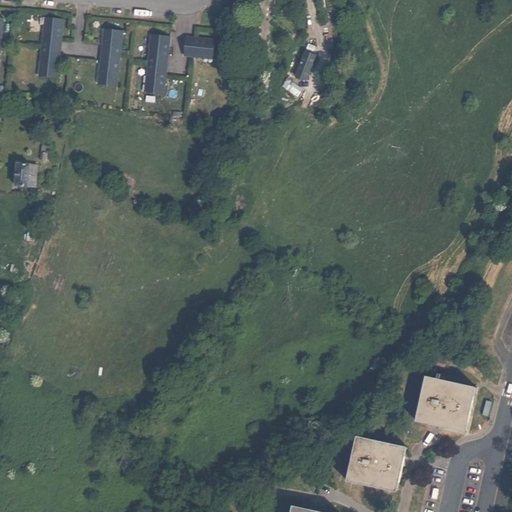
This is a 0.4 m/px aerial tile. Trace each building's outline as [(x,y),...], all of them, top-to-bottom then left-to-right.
[(252,20),(254,2),(248,1),(246,19),(252,20)] [(261,3),(254,2),(252,20),(250,35),(260,37),(261,25),(259,24),(261,3)] [(39,77),(58,79),(60,64),(56,64),(58,50),(61,50),(58,49),(60,35),(63,36),(65,20),(47,18),(47,19),(50,19),(48,34),(45,34),(43,47),(41,62),(45,62),(43,77),(39,77)] [(101,87),(119,89),(123,56),(123,53),(125,33),(107,31),(107,32),(111,32),(109,48),(105,48),(103,72),(106,72),(105,87),(101,86),(101,87)] [(173,38),(154,36),(154,37),(157,37),(156,53),(152,53),(150,78),(153,79),(152,94),(149,94),(167,96),(168,84),(166,84),(167,67),(170,67),(170,66),(167,66),(169,49),(172,50),(172,49),(173,38)] [(189,39),(187,58),(201,60),(201,56),(217,58),(216,61),(217,61),(219,42),(206,41),(206,43),(189,42),(190,39),(189,39)] [(296,77),(307,80),(315,54),(304,51),(296,77)] [(36,163),(17,162),(15,184),(35,186),(36,163)] [(421,284),(412,299),(419,303),(428,288),(421,284)] [(12,311),(16,292),(5,290),(3,300),(1,312),(12,314),(12,311)] [(23,293),(16,292),(12,311),(20,313),(23,293)] [(9,343),(0,340),(0,350),(6,351),(9,343)] [(452,365),(453,360),(453,359),(439,355),(438,360),(434,373),(449,377),(452,365)] [(477,390),(428,378),(417,423),(466,435),(477,390)] [(387,491),(397,446),(358,437),(347,481),(387,491)] [(407,449),(397,446),(387,491),(397,494),(407,449)]
